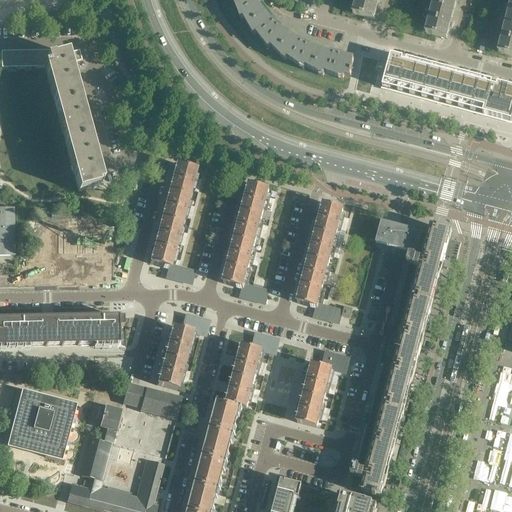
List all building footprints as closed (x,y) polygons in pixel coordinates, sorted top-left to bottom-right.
[(266,14),(258,5),(256,2),(257,2),(255,0),(233,0),(239,16),(241,15),(249,27),(266,14)] [(373,20),(377,3),(378,0),(356,0),(353,14),(373,20)] [(453,12),(455,0),(434,0),(433,6),(453,12)] [(445,39),(450,22),(453,12),(433,6),(426,34),(445,39)] [(291,37),(278,27),(275,25),(266,14),(249,27),(252,32),(253,30),(266,46),(268,44),(279,55),(291,37)] [(511,56),(511,27),(505,25),(498,53),(511,56)] [(314,72),(321,51),(307,47),(306,46),(304,45),(291,37),(279,55),(282,58),(284,56),(300,67),(301,66),(314,72)] [(352,71),(354,60),(336,56),(335,56),(321,51),(314,72),(319,74),(320,72),(339,78),(339,76),(350,78),(351,78),(350,78),(351,74),(352,71)] [(102,174),(74,72),(72,64),(74,63),(71,53),(60,56),(60,53),(44,53),(1,54),(0,53),(0,57),(1,57),(1,70),(44,69),(44,71),(45,71),(78,193),(99,187),(96,176),(102,174)] [(391,57),(382,89),(511,123),(511,117),(511,89),(497,85),(496,89),(492,88),(493,84),(484,82),(483,85),(480,84),(481,81),(472,78),(471,82),(468,81),(469,78),(460,75),(459,78),(456,78),(457,74),(448,72),(447,75),(444,74),(444,71),(435,69),(435,72),(431,71),(432,68),(423,65),(422,69),(419,68),(420,64),(411,62),(410,65),(402,63),(403,60),(391,57)] [(176,166),(168,193),(188,198),(190,191),(192,185),(193,179),(195,171),(196,171),(186,168),(176,166)] [(192,185),(190,191),(198,193),(200,187),(201,181),(193,179),(192,185)] [(245,202),(242,212),(262,218),(264,211),(266,204),(267,198),(269,191),(269,190),(259,188),(250,185),(246,197),(244,196),(243,201),(245,202)] [(168,193),(161,220),(181,225),(183,218),(186,206),(188,198),(168,193)] [(266,204),(264,211),(272,213),(275,200),(267,198),(266,204)] [(319,221),(316,232),(336,237),(338,230),(341,218),(343,210),(333,207),(324,205),(320,217),(318,216),(317,221),(319,221)] [(186,206),(183,218),(191,220),(194,208),(186,206)] [(0,256),(14,256),(13,209),(0,209),(0,256)] [(238,229),(235,240),(255,245),(257,238),(259,231),(260,225),(262,218),(242,212),(239,224),(237,224),(236,228),(238,229)] [(341,218),(338,230),(346,232),(349,220),(341,218)] [(161,220),(154,247),(174,253),(176,245),(179,233),(181,225),(161,220)] [(382,488),(419,348),(444,257),(447,258),(447,260),(457,263),(461,245),(452,242),(451,244),(447,243),(450,232),(432,227),(430,236),(422,234),(423,233),(403,228),(381,223),(376,244),(399,251),(416,255),(415,258),(409,257),(407,265),(410,266),(393,330),(390,330),(387,340),(402,344),(397,359),(383,355),(380,366),(384,366),(356,469),(353,468),(351,477),(354,478),(351,490),(373,496),(372,498),(376,499),(377,497),(380,498),(382,491),(382,488)] [(259,231),(257,238),(265,240),(268,228),(260,225),(259,231)] [(312,248),(309,259),(329,264),(331,257),(334,245),(336,237),(316,232),(313,244),(311,243),(310,248),(312,248)] [(179,233),(176,245),(184,247),(187,235),(179,233)] [(106,234),(43,235),(43,269),(107,268),(106,234)] [(231,256),(228,267),(248,272),(250,265),(253,253),(255,245),(235,240),(232,251),(230,251),(229,255),(231,256)] [(334,245),(331,257),(339,259),(342,247),(334,245)] [(154,247),(150,265),(163,268),(163,269),(167,270),(167,269),(169,270),(170,266),(174,253),(154,247)] [(253,253),(250,265),(258,267),(261,255),(253,253)] [(305,275),(302,286),(322,292),(324,284),(325,278),(327,272),(329,264),(309,259),(306,271),(304,270),(303,275),(305,275)] [(166,278),(166,279),(173,280),(176,268),(175,267),(170,266),(169,270),(168,271),(167,278),(166,278)] [(227,272),(223,284),(237,288),(237,289),(242,290),(242,289),(243,289),(243,290),(244,286),(248,272),(228,267),(226,267),(225,271),(227,272)] [(176,268),(173,280),(179,282),(182,269),(178,268),(176,268)] [(182,269),(179,282),(185,284),(188,271),(182,269)] [(188,271),(185,284),(192,285),(195,272),(188,271)] [(325,278),(324,284),(331,286),(333,280),(335,274),(327,272),(325,278)] [(255,279),(254,285),(263,287),(264,281),(255,279)] [(240,298),(247,300),(250,287),(244,286),(243,290),(243,289),(242,291),(240,298)] [(301,291),(297,304),(311,307),(310,308),(315,309),(316,309),(317,309),(318,305),(322,292),(302,286),(302,287),(300,286),(299,291),(301,291)] [(250,287),(247,300),(253,302),(256,289),(253,288),(252,288),(250,287)] [(256,289),(253,302),(259,303),(262,290),(256,289)] [(262,290),(259,303),(265,305),(266,304),(265,304),(268,294),(269,292),(262,290)] [(314,317),(314,318),(320,320),(324,307),(322,306),(318,305),(317,309),(316,309),(314,317)] [(324,307),(320,320),(326,321),(330,308),(326,307),(324,307)] [(330,308),(326,321),(332,323),(336,310),(330,308)] [(345,308),(342,317),(350,319),(353,310),(345,308)] [(336,310),(332,323),(339,325),(339,324),(341,317),(342,312),(336,310)] [(118,318),(11,320),(5,320),(5,322),(0,321),(0,348),(30,347),(30,343),(93,341),(94,346),(118,346),(118,328),(123,328),(123,319),(118,319),(118,318)] [(184,323),(182,331),(192,333),(192,334),(200,336),(206,338),(209,325),(209,324),(186,318),(184,323)] [(165,354),(164,359),(184,364),(192,334),(192,333),(182,331),(172,328),(170,336),(168,343),(167,342),(165,347),(167,347),(165,354)] [(256,336),(252,349),(262,352),(270,354),(270,355),(275,356),(279,342),(256,336)] [(237,366),(234,377),(254,382),(256,375),(259,363),(262,352),(252,349),(242,347),(239,361),(237,361),(235,366),(237,366)] [(326,355),(322,368),(332,370),(332,371),(340,373),(346,375),(349,361),(326,355)] [(157,386),(177,392),(178,389),(177,389),(179,384),(182,371),(184,364),(164,359),(163,363),(161,370),(159,369),(158,374),(160,375),(158,382),(157,385),(157,386)] [(259,363),(256,375),(264,377),(265,374),(266,371),(267,365),(259,363)] [(307,385),(304,396),(324,401),(326,394),(329,382),(332,371),(332,370),(322,368),(312,365),(309,380),(307,379),(305,384),(307,385)] [(182,371),(179,384),(187,386),(188,382),(188,380),(190,373),(182,371)] [(230,393),(227,405),(240,408),(247,410),(249,402),(252,390),(254,382),(234,377),(232,388),(230,388),(228,393),(230,393)] [(329,382),(326,394),(334,396),(335,392),(336,389),(337,384),(329,382)] [(176,422),(182,399),(181,399),(181,400),(128,386),(128,385),(123,404),(141,408),(140,411),(176,421),(175,422),(176,422)] [(252,390),(249,402),(257,404),(258,401),(259,398),(260,392),(252,390)] [(66,447),(73,420),(77,406),(40,396),(36,395),(22,391),(7,446),(17,449),(39,454),(43,455),(45,456),(45,458),(62,463),(62,460),(65,451),(66,447)] [(297,422),(297,424),(317,429),(317,428),(318,426),(319,421),(322,408),(324,401),(304,396),(301,407),(300,406),(298,411),(300,412),(297,422)] [(214,419),(211,430),(233,436),(236,422),(240,408),(227,405),(226,404),(222,404),(218,402),(218,403),(215,414),(215,415),(214,418),(214,419)] [(112,446),(113,445),(114,439),(115,436),(116,432),(121,412),(111,410),(107,409),(102,407),(97,427),(102,428),(101,432),(100,432),(98,437),(100,438),(99,442),(94,440),(93,440),(83,478),(84,478),(89,479),(88,482),(86,482),(85,487),(87,488),(86,491),(81,489),(71,487),(67,502),(67,504),(68,502),(82,506),(82,507),(88,509),(88,508),(102,511),(107,492),(106,492),(101,490),(103,482),(101,482),(111,445),(112,446)] [(322,408),(319,421),(327,423),(328,416),(329,413),(330,410),(322,408)] [(207,446),(204,457),(225,463),(229,450),(233,436),(211,430),(211,431),(208,441),(208,443),(207,446)] [(200,474),(197,485),(218,490),(222,477),(225,463),(204,457),(201,468),(201,469),(200,474)] [(156,511),(158,506),(157,505),(157,506),(152,503),(153,502),(152,502),(153,497),(156,488),(158,489),(158,488),(157,488),(163,466),(164,467),(164,466),(147,461),(137,500),(130,498),(131,495),(108,489),(107,492),(102,511),(103,511),(156,511)] [(376,511),(377,507),(343,498),(278,481),(275,494),(275,493),(280,495),(277,504),(272,502),(269,511),(376,511)] [(192,501),(190,511),(189,511),(212,511),(215,504),(218,490),(197,485),(194,496),(193,497),(193,500),(192,501)]
